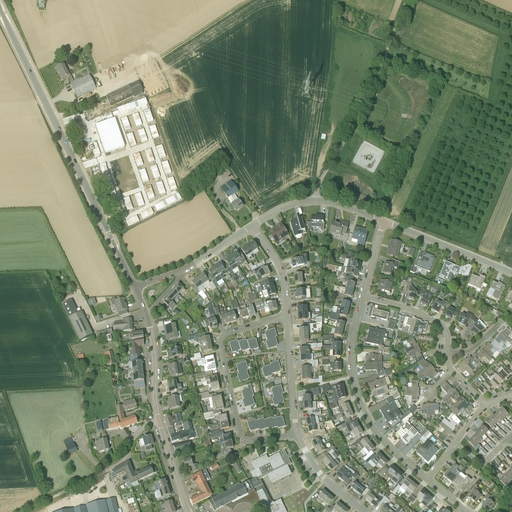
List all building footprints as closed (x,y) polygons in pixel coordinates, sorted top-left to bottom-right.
[(136,69),(137,72),(138,74),(148,94),(149,96),(167,88),(155,63),(154,61),(152,61),(136,69)] [(69,76),(63,64),(55,68),(57,72),(59,72),(62,79),(69,76)] [(77,98),(96,89),(89,75),(71,84),(77,98)] [(110,106),(133,95),(134,97),(144,93),(138,81),(129,86),(106,97),(110,106)] [(238,192),(230,181),(220,188),(228,199),(231,196),(234,194),(238,192)] [(228,199),(232,205),(236,212),(243,207),(234,194),(231,196),(228,199)] [(311,223),(306,222),(308,231),(311,232),(312,228),(320,228),(320,231),(322,233),(324,231),(324,223),(323,223),(323,216),(315,216),(315,217),(311,217),(311,223)] [(293,233),(295,237),(306,233),(305,230),(301,218),(297,219),(297,220),(290,222),(293,233)] [(343,225),(333,222),(330,233),(340,235),(341,233),(345,234),(348,224),(343,222),(343,225)] [(288,235),(281,224),(275,228),(276,228),(273,230),(269,233),(275,242),(279,240),(281,239),(282,238),(283,239),(288,235)] [(364,245),(368,231),(355,227),(352,239),(358,241),(357,244),(364,245)] [(397,257),(401,243),(391,240),(387,255),(397,257)] [(247,246),(252,253),(258,249),(253,242),(247,246)] [(253,254),(252,253),(247,246),(242,250),(246,256),(249,254),(252,259),(255,258),(253,254)] [(237,253),(231,257),(238,267),(246,262),(240,253),(237,254),(237,253)] [(430,272),(435,259),(433,258),(433,257),(432,258),(424,254),(424,253),(421,260),(417,259),(414,266),(418,267),(419,266),(425,268),(424,270),(430,272)] [(238,268),(238,267),(231,257),(225,260),(232,271),(237,269),(238,268)] [(304,265),(302,258),(291,261),(293,268),(304,265)] [(398,269),(400,263),(392,260),(391,263),(385,262),(382,273),(392,275),(394,268),(398,269)] [(358,271),(360,264),(353,262),(351,261),(349,261),(347,268),(351,269),(358,271)] [(458,274),(461,268),(445,262),(439,277),(444,279),(445,277),(447,278),(450,272),(454,273),(453,275),(457,276),(458,274)] [(220,264),(214,268),(222,280),(225,278),(223,276),(226,274),(229,272),(227,270),(226,268),(225,265),(222,267),(220,264)] [(251,271),(248,273),(249,275),(253,273),(257,281),(270,275),(266,268),(265,268),(264,265),(257,268),(251,271)] [(458,274),(468,277),(472,267),(469,266),(464,268),(461,266),(461,268),(458,274)] [(358,271),(351,269),(347,268),(342,267),(341,273),(337,272),(336,276),(340,277),(352,280),(353,277),(357,278),(358,271)] [(209,271),(210,274),(208,276),(210,280),(216,289),(219,287),(216,283),(222,280),(214,268),(209,271)] [(216,289),(210,280),(208,276),(205,277),(203,275),(198,278),(202,285),(204,289),(207,287),(209,286),(213,291),(216,289)] [(300,275),(294,276),(295,285),(301,284),(302,284),(304,284),(303,275),(302,275),(300,275)] [(480,278),(472,275),(468,285),(476,288),(477,286),(482,288),(483,286),(486,287),(487,285),(483,284),(485,278),(481,276),(480,278)] [(352,280),(340,277),(339,280),(344,281),(348,282),(346,289),(353,291),(355,284),(352,283),(352,280)] [(200,287),(203,291),(205,290),(204,289),(202,285),(198,278),(192,282),(194,285),(190,287),(195,293),(198,291),(197,289),(200,287)] [(408,279),(407,283),(405,290),(405,291),(408,292),(407,299),(413,300),(415,295),(417,294),(412,287),(410,286),(412,280),(412,279),(408,278),(408,280),(408,279)] [(262,292),(274,288),(272,282),(269,283),(268,279),(259,284),(260,287),(261,287),(262,292)] [(391,290),(392,283),(380,280),(378,290),(385,292),(390,293),(391,290)] [(493,282),(489,290),(490,291),(489,293),(493,294),(491,297),(499,300),(505,286),(502,285),(501,286),(498,284),(497,284),(493,282)] [(178,284),(173,290),(178,294),(181,292),(183,294),(186,291),(178,284)] [(276,294),(274,288),(262,292),(264,298),(276,294)] [(353,291),(346,289),(344,296),(351,297),(353,291)] [(173,290),(162,301),(168,307),(169,307),(172,310),(176,306),(171,302),(175,297),(178,300),(180,297),(178,294),(173,290)] [(297,298),(306,298),(306,299),(310,299),(310,290),(296,291),(296,293),(295,294),(295,297),(297,298)] [(427,307),(432,298),(431,298),(432,296),(423,290),(419,297),(423,298),(420,304),(427,307)] [(88,300),(90,307),(97,305),(95,298),(88,300)] [(115,299),(111,300),(112,306),(115,305),(117,313),(127,310),(126,305),(126,303),(124,304),(123,298),(115,301),(115,299)] [(444,309),(448,303),(442,300),(441,304),(436,301),(432,310),(438,313),(441,308),(444,309)] [(62,305),(68,318),(77,314),(71,301),(62,305)] [(268,308),(269,312),(274,310),(277,309),(275,303),(272,304),(272,303),(266,305),(265,302),(262,303),(255,305),(257,311),(268,308)] [(341,308),(348,310),(350,304),(342,302),(341,308)] [(249,317),(246,309),(245,305),(242,306),(242,309),(239,310),(242,319),(249,317)] [(250,308),(246,309),(249,317),(255,315),(252,306),(249,307),(250,308)] [(214,316),(217,315),(215,308),(214,308),(212,309),(211,308),(210,308),(207,309),(210,319),(204,321),(206,327),(210,326),(211,329),(217,327),(215,319),(214,316)] [(348,310),(341,308),(337,308),(336,314),(331,312),(330,314),(330,316),(339,319),(339,315),(346,317),(348,310)] [(449,308),(445,316),(450,319),(452,315),(456,317),(459,311),(455,309),(454,311),(449,308)] [(387,321),(389,313),(373,309),(371,317),(387,321)] [(230,323),(227,315),(226,311),(222,313),(223,315),(220,316),(223,325),(230,323)] [(82,312),(77,314),(68,318),(80,341),(93,335),(82,312)] [(231,314),(227,315),(230,323),(236,321),(233,312),(230,312),(231,314)] [(469,324),(473,317),(474,316),(467,313),(466,316),(462,314),(459,320),(460,320),(458,323),(465,327),(467,323),(469,324)] [(417,320),(413,318),(412,320),(405,317),(403,325),(400,324),(398,329),(402,331),(403,327),(406,328),(406,326),(410,327),(408,332),(412,334),(417,320)] [(477,321),(473,317),(469,324),(473,328),(469,332),(471,335),(473,333),(476,337),(483,329),(476,322),(477,321)] [(127,324),(132,324),(132,319),(122,320),(122,322),(115,323),(115,331),(123,330),(123,328),(127,328),(127,324)] [(410,339),(413,338),(416,337),(417,334),(422,334),(423,330),(425,331),(428,323),(425,322),(424,324),(421,322),(421,321),(417,320),(412,334),(410,339)] [(338,322),(337,322),(336,328),(343,330),(345,323),(338,322)] [(133,329),(132,324),(127,324),(127,328),(123,328),(123,330),(123,331),(131,331),(131,333),(132,340),(143,338),(142,332),(135,333),(135,329),(133,329)] [(166,340),(177,338),(175,325),(164,327),(166,340)] [(343,330),(336,328),(334,335),(341,337),(343,330)] [(387,339),(388,334),(385,334),(385,331),(369,328),(368,336),(367,335),(367,336),(384,339),(387,339)] [(265,336),(267,340),(275,338),(274,334),(276,333),(274,329),(266,331),(267,335),(265,336)] [(499,334),(511,346),(511,345),(510,344),(511,343),(511,341),(511,340),(511,339),(511,330),(511,329),(510,329),(508,331),(506,329),(503,331),(502,330),(499,334)] [(112,330),(96,333),(98,340),(106,338),(107,342),(113,341),(112,335),(113,334),(112,330)] [(188,337),(186,342),(190,341),(189,338),(194,337),(195,340),(195,341),(195,342),(196,343),(197,343),(199,343),(200,343),(201,346),(205,338),(204,333),(194,335),(188,337)] [(508,349),(511,346),(499,334),(496,337),(497,338),(494,341),(498,345),(497,347),(501,351),(501,352),(503,350),(504,350),(507,347),(508,349)] [(384,339),(367,336),(366,343),(378,346),(378,350),(390,351),(390,348),(384,348),(384,346),(382,346),(383,339),(384,339)] [(275,338),(267,340),(268,345),(266,345),(268,350),(277,347),(275,342),(277,342),(275,338)] [(331,346),(322,346),(322,348),(322,350),(333,350),(340,350),(341,343),(334,343),(334,339),(333,339),(328,339),(322,338),(322,342),(328,342),(331,343),(331,346)] [(413,338),(410,339),(406,341),(408,344),(409,344),(410,347),(404,350),(405,352),(406,354),(419,348),(417,344),(416,345),(413,338)] [(247,341),(249,350),(253,348),(254,350),(259,348),(256,340),(251,341),(251,340),(247,341)] [(136,346),(136,341),(130,342),(132,351),(129,351),(130,357),(139,355),(138,354),(138,352),(139,352),(138,347),(138,345),(136,346)] [(249,350),(247,341),(242,342),(242,341),(238,342),(240,351),(244,349),(245,351),(249,350)] [(233,342),(229,343),(230,347),(231,350),(232,352),(232,353),(236,352),(236,354),(239,353),(238,351),(240,351),(238,342),(233,343),(233,342)] [(212,351),(210,344),(202,346),(203,349),(201,350),(202,353),(212,351)] [(305,348),(300,349),(301,355),(310,355),(309,349),(322,348),(322,346),(322,344),(317,344),(313,344),(305,345),(305,348)] [(499,353),(501,351),(497,347),(494,349),(489,344),(486,347),(485,346),(482,349),(492,359),(491,357),(497,352),(499,353)] [(181,355),(180,348),(176,348),(170,349),(170,351),(167,351),(168,358),(181,355)] [(414,355),(416,359),(415,360),(416,364),(418,363),(423,359),(420,353),(421,352),(419,348),(406,354),(408,358),(414,355)] [(473,356),(479,362),(484,357),(489,362),(492,359),(482,349),(479,352),(480,353),(477,355),(475,354),(473,356)] [(340,357),(340,350),(333,350),(332,357),(329,357),(329,358),(322,358),(322,360),(329,361),(336,361),(336,357),(340,357)] [(390,354),(390,351),(378,350),(378,355),(365,356),(366,363),(365,363),(370,363),(370,360),(374,359),(374,363),(382,362),(382,355),(383,355),(383,354),(390,354)] [(104,353),(106,360),(107,365),(109,365),(115,364),(112,351),(104,353)] [(307,364),(314,364),(314,361),(310,361),(310,355),(301,355),(301,362),(307,361),(307,364)] [(204,366),(214,363),(213,357),(201,359),(201,356),(194,358),(190,359),(190,362),(199,360),(199,362),(201,361),(202,366),(204,366)] [(477,365),(479,362),(473,356),(471,358),(469,357),(466,360),(465,359),(462,362),(473,373),(476,369),(473,366),(476,363),(477,365)] [(140,359),(130,360),(130,364),(131,370),(133,370),(142,369),(142,362),(140,362),(140,359)] [(428,364),(423,359),(418,363),(421,366),(420,367),(423,370),(416,376),(419,379),(421,378),(424,375),(432,367),(429,364),(428,364)] [(330,372),(341,371),(340,364),(329,364),(329,361),(322,360),(322,366),(330,366),(330,372)] [(275,364),(271,365),(274,374),(279,372),(278,371),(281,370),(278,361),(274,362),(275,364)] [(238,373),(247,370),(246,367),(247,367),(246,362),(237,364),(239,369),(237,369),(238,373)] [(382,370),(382,365),(382,362),(374,363),(370,363),(365,363),(366,371),(376,370),(382,370)] [(462,374),(465,371),(469,376),(470,375),(473,377),(475,375),(473,373),(462,362),(459,365),(460,366),(457,369),(462,374)] [(170,376),(178,375),(178,374),(181,374),(180,363),(168,366),(170,376)] [(204,366),(205,372),(216,370),(214,363),(204,366)] [(310,367),(314,367),(314,364),(307,364),(307,367),(301,368),(302,374),(311,374),(310,367)] [(263,370),(262,370),(263,370),(266,378),(270,377),(270,375),(273,374),(274,374),(271,365),(267,367),(267,368),(263,370)] [(424,375),(421,378),(424,380),(426,378),(427,378),(430,375),(433,378),(432,379),(434,381),(441,374),(439,372),(437,374),(434,371),(435,370),(432,367),(424,375)] [(501,367),(499,369),(509,379),(511,377),(509,376),(511,373),(509,370),(506,367),(504,370),(501,367)] [(508,381),(509,379),(499,369),(498,371),(500,373),(498,376),(503,382),(506,379),(508,381)] [(248,376),(247,370),(238,373),(240,378),(238,378),(239,383),(248,380),(247,376),(248,376)] [(144,381),(143,375),(143,373),(133,374),(130,375),(131,380),(128,380),(129,383),(134,382),(144,381)] [(302,374),(302,381),(308,380),(309,383),(319,383),(322,382),(322,379),(319,379),(311,380),(311,374),(302,374)] [(206,386),(208,385),(210,385),(218,383),(217,376),(206,379),(205,379),(206,386)] [(503,382),(498,376),(495,378),(493,376),(492,376),(491,377),(501,387),(502,386),(501,384),(503,382)] [(499,389),(501,387),(491,377),(489,379),(492,382),(489,384),(492,387),(494,390),(497,387),(499,389)] [(386,386),(387,386),(384,378),(369,384),(371,391),(386,386)] [(145,388),(144,381),(134,382),(136,390),(145,388)] [(176,385),(175,381),(168,382),(169,385),(168,385),(169,392),(177,391),(177,393),(187,391),(187,388),(183,389),(182,384),(176,385)] [(407,392),(419,392),(419,388),(418,388),(418,384),(414,384),(414,381),(412,381),(411,388),(404,388),(404,392),(407,392)] [(489,384),(486,381),(484,384),(481,381),(479,383),(489,393),(491,392),(489,390),(492,387),(489,384)] [(444,405),(451,398),(457,392),(454,389),(453,389),(445,382),(440,387),(447,395),(443,399),(441,401),(444,405)] [(208,385),(210,392),(220,390),(218,383),(210,385),(208,385)] [(489,393),(479,383),(478,385),(480,387),(478,390),(483,396),(486,393),(488,395),(489,393)] [(244,395),(242,395),(243,399),(254,396),(253,393),(250,385),(247,386),(248,389),(243,390),(244,395)] [(334,394),(344,392),(342,385),(336,387),(336,386),(329,388),(328,385),(321,386),(324,396),(327,395),(326,392),(333,391),(334,394)] [(273,397),(282,395),(281,390),(282,390),(281,386),(272,388),(273,392),(272,392),(273,397)] [(386,386),(371,391),(373,398),(389,393),(389,395),(391,394),(392,397),(399,394),(396,388),(390,391),(390,390),(388,391),(386,386)] [(326,405),(327,408),(337,404),(336,402),(339,401),(339,400),(346,398),(344,392),(334,394),(330,395),(332,403),(326,405)] [(407,392),(404,392),(404,397),(411,397),(411,403),(411,404),(414,404),(414,401),(418,401),(418,397),(419,397),(419,392),(407,392)] [(457,392),(451,398),(453,400),(456,403),(453,406),(451,407),(454,410),(455,410),(456,409),(465,400),(462,397),(461,398),(458,395),(459,394),(457,392)] [(386,400),(389,405),(394,402),(395,401),(394,400),(400,397),(399,394),(392,397),(386,400)] [(283,399),(282,395),(273,397),(274,401),(273,401),(274,406),(283,404),(281,399),(283,399)] [(213,405),(222,402),(221,396),(211,398),(213,405)] [(245,404),(243,404),(244,408),(253,406),(252,402),(254,401),(252,397),(254,396),(243,399),(244,400),(245,403),(245,404)] [(169,409),(179,407),(177,397),(173,397),(168,398),(170,405),(168,405),(169,409)] [(453,412),(452,413),(454,415),(456,417),(460,413),(459,412),(463,409),(466,412),(465,413),(467,415),(474,409),(471,406),(470,407),(467,404),(468,403),(465,400),(456,409),(455,410),(454,410),(454,411),(453,412)] [(125,411),(137,408),(134,401),(123,404),(124,405),(125,411)] [(224,409),(222,402),(213,405),(214,411),(224,409)] [(316,410),(316,402),(311,403),(304,403),(304,410),(308,410),(309,414),(312,414),(321,412),(320,410),(316,410)] [(389,405),(380,410),(384,417),(398,408),(394,402),(389,405)] [(71,403),(60,404),(63,419),(73,418),(71,403)] [(341,414),(350,410),(348,404),(338,409),(340,414),(341,414)] [(413,414),(418,409),(414,404),(409,409),(413,414)] [(426,418),(426,423),(429,423),(430,418),(430,416),(430,404),(426,404),(426,405),(422,405),(422,410),(419,410),(419,413),(422,413),(422,411),(426,411),(426,418)] [(430,416),(435,416),(435,411),(439,411),(439,405),(435,405),(435,404),(430,404),(430,416)] [(398,408),(383,417),(387,424),(391,421),(392,423),(396,421),(395,419),(398,417),(401,415),(397,409),(398,408)] [(503,408),(499,412),(505,418),(509,414),(503,408)] [(340,419),(341,423),(334,427),(335,428),(336,429),(341,426),(347,423),(351,421),(349,418),(353,416),(350,410),(341,414),(341,415),(342,418),(340,419)] [(402,421),(405,418),(411,413),(410,412),(409,411),(407,412),(403,415),(402,416),(401,415),(398,417),(400,422),(402,421)] [(321,412),(312,414),(309,414),(309,419),(306,419),(307,426),(315,425),(318,424),(316,417),(317,417),(317,416),(321,415),(321,412)] [(501,422),(505,418),(499,412),(495,416),(500,420),(501,422)] [(137,424),(137,422),(135,417),(124,421),(123,413),(117,414),(118,419),(119,428),(120,429),(137,424)] [(412,415),(411,413),(402,421),(405,425),(396,434),(401,439),(413,427),(407,422),(409,421),(408,420),(413,416),(412,415)] [(182,421),(180,415),(178,414),(172,415),(173,416),(172,416),(170,417),(164,419),(167,429),(168,432),(174,431),(172,427),(173,427),(172,425),(177,424),(180,423),(182,421)] [(493,414),(489,418),(496,424),(499,421),(501,422),(500,420),(495,416),(493,414)] [(219,420),(219,423),(227,422),(226,415),(216,417),(217,420),(219,420)] [(267,419),(265,420),(267,429),(272,427),(272,429),(276,428),(274,419),(270,420),(269,417),(269,416),(267,415),(266,417),(267,419)] [(456,428),(455,427),(457,424),(458,425),(460,422),(456,417),(454,415),(450,419),(452,420),(450,423),(448,422),(444,419),(442,422),(453,431),(456,428)] [(274,419),(276,428),(281,426),(281,428),(285,427),(283,418),(279,419),(278,418),(274,419)] [(496,424),(489,418),(485,422),(492,428),(496,424)] [(105,431),(119,428),(118,419),(103,422),(105,431)] [(267,429),(265,420),(261,421),(260,420),(256,421),(258,430),(263,428),(263,430),(267,429)] [(258,430),(256,421),(252,422),(251,421),(247,422),(249,431),(254,429),(254,431),(258,430)] [(347,423),(341,426),(344,433),(347,431),(349,430),(350,433),(351,433),(359,428),(356,422),(353,424),(351,421),(347,423)] [(193,430),(192,429),(190,422),(183,424),(186,432),(193,430)] [(227,422),(219,423),(220,427),(218,427),(219,431),(229,428),(227,422)] [(442,422),(441,423),(439,425),(439,426),(442,428),(439,431),(439,432),(438,434),(439,436),(437,438),(438,438),(437,440),(442,443),(445,440),(449,434),(450,435),(453,431),(442,422)] [(315,425),(307,426),(309,433),(312,432),(313,437),(317,435),(325,432),(324,429),(320,431),(320,427),(324,426),(323,424),(322,423),(319,424),(318,424),(315,425)] [(479,429),(485,435),(489,431),(483,425),(479,429)] [(413,427),(401,439),(406,445),(418,433),(413,428),(413,427)] [(350,442),(351,445),(361,438),(359,435),(362,433),(359,428),(351,433),(354,438),(353,439),(354,439),(350,442)] [(479,429),(475,433),(476,435),(482,441),(483,440),(481,439),(485,435),(479,429)] [(186,432),(170,437),(172,442),(172,443),(178,441),(179,441),(182,440),(188,437),(189,440),(195,439),(193,430),(186,432)] [(428,431),(423,436),(420,440),(423,443),(423,442),(424,443),(416,453),(422,458),(433,445),(427,440),(428,439),(426,437),(430,433),(428,431)] [(317,435),(313,437),(315,441),(312,442),(315,448),(325,443),(324,440),(320,441),(318,439),(320,438),(320,437),(326,435),(325,432),(317,435)] [(223,439),(224,443),(232,441),(230,434),(220,437),(221,440),(223,439)] [(472,438),(479,445),(482,441),(481,439),(476,435),(472,438)] [(145,447),(151,445),(153,444),(151,436),(143,439),(145,447)] [(78,451),(71,438),(63,441),(70,455),(78,451)] [(212,447),(210,439),(209,438),(207,439),(208,441),(204,442),(205,449),(212,447)] [(351,445),(348,447),(350,450),(357,444),(358,445),(362,450),(370,444),(366,439),(363,441),(361,438),(351,445)] [(479,445),(472,438),(469,442),(475,448),(477,450),(481,447),(479,445)] [(98,453),(109,450),(106,439),(95,442),(98,453)] [(233,448),(232,441),(224,443),(224,446),(223,447),(223,450),(233,448)] [(196,444),(195,442),(189,443),(173,447),(175,453),(194,447),(193,444),(196,444)] [(332,450),(334,448),(332,446),(327,450),(326,447),(327,442),(325,443),(315,448),(319,455),(325,451),(327,454),(332,450)] [(371,456),(373,454),(371,451),(374,449),(370,444),(362,450),(366,456),(363,459),(365,462),(371,456)] [(433,445),(422,458),(428,463),(438,450),(432,446),(433,445)] [(327,454),(327,455),(328,457),(329,457),(331,455),(334,452),(336,451),(334,449),(334,448),(332,450),(327,454)] [(260,479),(268,476),(271,483),(291,473),(287,466),(291,464),(284,451),(268,459),(266,455),(252,462),(256,470),(252,472),(255,478),(252,480),(249,481),(255,493),(258,492),(254,484),(259,482),(261,486),(263,485),(260,479)] [(371,456),(365,462),(367,464),(370,460),(376,466),(378,463),(383,458),(378,454),(376,457),(373,454),(371,456)] [(326,459),(323,461),(327,466),(333,462),(335,459),(331,455),(329,457),(328,457),(326,459)] [(193,465),(190,458),(182,461),(185,468),(191,466),(193,473),(199,470),(197,464),(193,465)] [(381,471),(377,475),(379,476),(380,477),(385,470),(387,468),(385,466),(388,463),(383,458),(378,463),(383,468),(380,470),(381,471)] [(333,462),(327,466),(332,471),(337,467),(337,466),(339,464),(335,459),(333,462)] [(345,462),(344,463),(339,469),(340,470),(336,476),(341,480),(348,471),(344,467),(346,465),(347,464),(345,462)] [(132,487),(131,484),(137,481),(134,473),(131,467),(128,463),(110,473),(111,476),(109,477),(111,481),(125,473),(130,481),(130,482),(126,483),(128,489),(132,487)] [(238,463),(233,465),(237,473),(242,471),(238,463)] [(453,483),(454,482),(461,473),(456,470),(459,467),(455,464),(449,471),(450,472),(445,477),(453,483)] [(136,471),(134,473),(137,481),(157,472),(154,466),(138,474),(136,471)] [(393,477),(397,471),(392,467),(390,470),(387,468),(385,470),(380,477),(378,478),(381,480),(384,477),(387,480),(388,478),(390,480),(391,479),(393,477)] [(353,475),(348,471),(341,480),(346,484),(350,479),(351,477),(354,479),(357,475),(355,473),(353,475)] [(403,476),(397,471),(393,477),(391,479),(394,481),(395,479),(398,481),(403,476)] [(200,473),(191,478),(194,483),(197,482),(199,486),(205,482),(200,473)] [(461,473),(454,482),(461,488),(460,489),(462,491),(469,483),(471,485),(476,479),(474,478),(471,480),(467,477),(461,473)] [(510,483),(504,477),(500,481),(506,487),(510,483)] [(407,479),(401,487),(400,487),(405,491),(412,483),(407,479)] [(157,483),(154,486),(156,492),(160,490),(167,488),(165,480),(157,483)] [(351,488),(356,492),(362,484),(364,482),(361,480),(357,484),(355,482),(351,488)] [(231,511),(232,510),(232,509),(233,508),(233,507),(234,507),(235,506),(236,505),(237,504),(238,504),(239,503),(240,503),(242,503),(243,502),(245,502),(247,502),(248,503),(249,503),(250,504),(251,504),(251,505),(252,505),(252,506),(252,508),(260,504),(256,495),(255,493),(249,481),(242,485),(242,484),(240,486),(239,483),(235,485),(233,486),(232,487),(227,489),(229,491),(217,497),(217,496),(212,499),(212,500),(211,500),(212,500),(209,502),(214,511),(216,510),(217,510),(220,509),(223,507),(224,506),(231,510),(231,511)] [(369,491),(372,487),(375,483),(374,482),(373,482),(372,481),(368,487),(366,485),(365,486),(362,484),(356,492),(361,496),(366,489),(369,491)] [(192,506),(212,496),(205,482),(199,486),(203,493),(190,500),(192,506)] [(275,511),(272,504),(263,485),(261,486),(259,482),(254,484),(258,492),(255,493),(256,495),(260,504),(264,511),(275,511)] [(412,483),(405,491),(411,495),(411,496),(411,495),(413,493),(417,487),(412,483)] [(170,495),(167,488),(160,490),(156,492),(155,492),(158,499),(162,498),(170,495)] [(477,488),(475,490),(474,489),(470,494),(473,496),(471,498),(476,502),(482,495),(479,493),(480,492),(480,490),(477,488)] [(318,497),(323,501),(328,495),(323,491),(318,497)] [(418,496),(423,501),(427,495),(422,491),(418,496)] [(371,493),(365,500),(370,504),(376,497),(371,493)] [(487,511),(494,504),(488,499),(490,496),(488,494),(484,499),(487,501),(481,507),(487,511)] [(328,495),(323,501),(328,506),(333,499),(328,495)] [(427,495),(423,501),(421,503),(425,507),(432,499),(427,495)] [(387,499),(387,498),(385,497),(382,499),(377,496),(376,497),(370,504),(375,508),(378,505),(380,507),(383,503),(387,499)] [(118,511),(118,509),(115,498),(106,500),(108,511),(118,511)] [(286,511),(281,500),(272,504),(275,511),(286,511)] [(285,502),(287,511),(296,508),(293,500),(285,502)] [(108,511),(105,501),(85,506),(86,511),(108,511)] [(166,509),(174,507),(172,501),(161,505),(161,508),(165,506),(166,509)] [(335,511),(339,511),(343,507),(338,503),(333,510),(335,511)]
